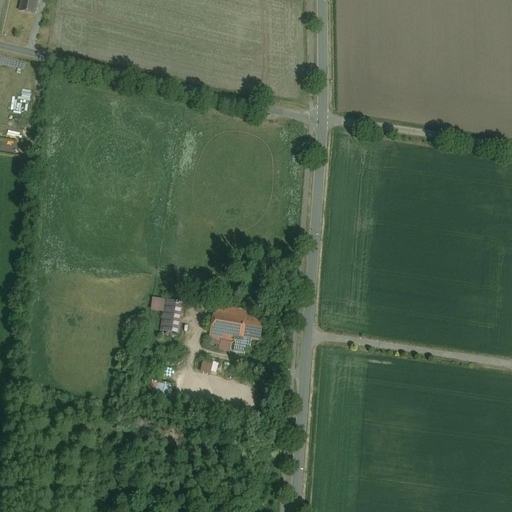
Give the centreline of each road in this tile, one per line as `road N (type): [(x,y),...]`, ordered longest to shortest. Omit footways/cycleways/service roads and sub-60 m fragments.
road 1 (tertiary): [(321,118),(293,511)]
road 2 (unclassified): [(321,118),(0,45)]
